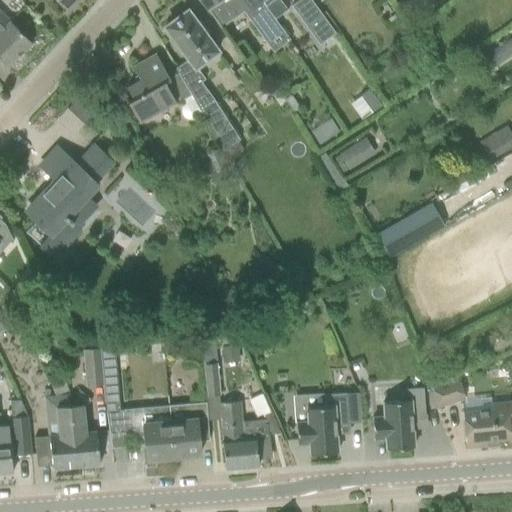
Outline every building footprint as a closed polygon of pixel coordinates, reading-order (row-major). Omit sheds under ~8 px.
[(74,0),(57,0),(66,9),(74,0)] [(199,0),(207,10),(220,29),(221,28),(221,27),(244,11),(265,40),(282,28),(264,2),(251,11),(243,0),(199,0)] [(243,0),(251,11),(264,2),(266,0),(243,0)] [(310,0),(298,0),(290,6),(319,45),(335,33),(310,0)] [(413,0),(402,0),(397,4),(407,17),(419,8),(414,0),(413,0)] [(187,10),(165,27),(190,61),(187,63),(186,61),(175,69),(193,100),(202,115),(220,152),(240,140),(217,104),(209,93),(206,95),(198,85),(205,80),(196,67),(217,51),(206,36),(209,34),(200,21),(197,23),(187,10)] [(31,44),(10,22),(9,22),(0,12),(0,64),(5,70),(31,44)] [(498,47),(486,55),(494,67),(506,59),(498,47)] [(171,81),(165,72),(155,54),(133,67),(140,80),(126,88),(133,101),(128,103),(140,124),(176,104),(165,84),(171,81)] [(369,89),(360,96),(372,113),(381,107),(369,89)] [(489,162),(511,148),(511,136),(506,127),(478,143),(489,162)] [(348,170),(375,154),(365,138),(338,155),(339,155),(334,158),(343,173),(348,170)] [(56,180),(26,212),(40,225),(49,234),(39,245),(51,256),(61,245),(63,247),(78,231),(74,227),(95,204),(87,197),(97,186),(95,183),(113,163),(94,145),(75,166),(71,162),(57,148),(41,166),(56,180)] [(430,203),(375,234),(389,258),(444,226),(430,203)] [(4,224),(0,229),(0,253),(12,240),(4,224)] [(373,253),(358,262),(365,273),(380,264),(373,253)] [(23,301),(39,286),(33,274),(12,291),(20,298),(23,301)] [(211,294),(190,311),(209,335),(229,318),(211,294)] [(263,327),(250,328),(250,340),(264,340),(263,327)] [(214,340),(200,341),(203,365),(216,364),(215,345),(214,340)] [(174,344),(164,344),(164,354),(175,354),(174,344)] [(103,385),(105,412),(107,412),(100,349),(82,350),(85,386),(103,385)] [(205,397),(220,396),(217,364),(216,364),(203,365),(205,397)] [(116,372),(103,373),(107,412),(119,411),(119,410),(116,372)] [(437,409),(464,399),(457,379),(430,388),(437,409)] [(412,420),(425,419),(423,388),(400,390),(400,401),(382,403),(383,417),(372,418),(374,439),(385,439),(386,449),(413,447),(412,420)] [(335,426),(349,425),(346,393),(323,395),(324,407),(306,408),(307,422),(296,423),(297,445),(309,444),(309,454),(337,452),(335,426)] [(70,406),(69,406),(68,395),(44,397),(48,437),(34,438),(37,467),(52,465),(52,469),(76,467),(70,406)] [(261,395),(250,399),(256,415),(267,411),(261,395)] [(32,455),(28,417),(20,401),(10,402),(10,409),(10,419),(14,457),(32,455)] [(511,423),(511,401),(490,404),(491,409),(462,412),(466,448),(486,446),(486,442),(510,439),(509,424),(511,423)] [(168,406),(173,458),(199,455),(197,430),(207,429),(205,403),(168,406)] [(243,437),(242,421),(241,403),(219,404),(220,419),(225,470),(258,467),(257,459),(270,458),(268,434),(267,434),(243,437)] [(96,429),(85,430),(83,405),(70,406),(76,467),(85,466),(87,468),(95,467),(97,465),(99,464),(96,429)] [(173,458),(168,406),(123,410),(126,436),(144,434),(146,459),(145,459),(146,461),(173,458)] [(270,413),(262,416),(263,419),(264,424),(266,424),(267,434),(268,434),(279,433),(270,413)] [(0,473),(2,473),(5,475),(8,475),(10,473),(12,472),(9,439),(0,439),(0,473)]
